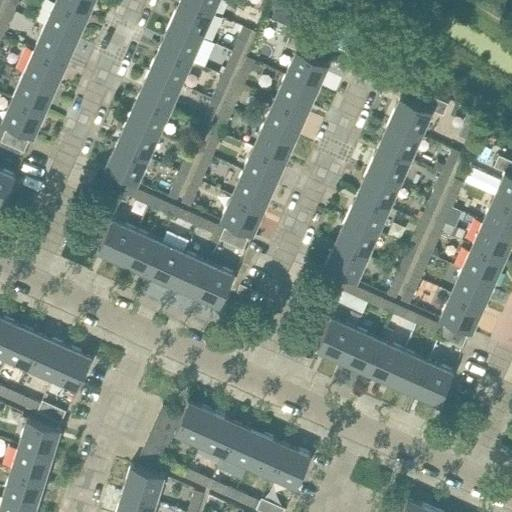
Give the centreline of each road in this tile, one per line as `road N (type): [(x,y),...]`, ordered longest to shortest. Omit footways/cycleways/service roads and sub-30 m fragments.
road 1 (residential): [(254,380),(282,313),(288,245),(370,62)]
road 2 (residential): [(33,282),(60,222),(68,149),(134,0)]
road 3 (residential): [(76,511),(146,332)]
road 4 (residential): [(472,477),(502,412),(511,342)]
road 5 (residential): [(472,477),(351,424)]
road 6 (residential): [(146,332),(33,282)]
